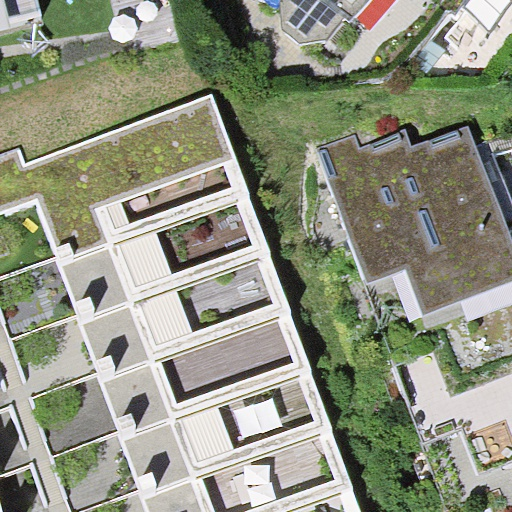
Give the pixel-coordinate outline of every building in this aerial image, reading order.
[(0,0),(0,35),(48,24),(42,0),(0,0)] [(323,0),(353,25),(374,0),(323,0)] [(432,0),(460,22),(478,0),(432,0)] [(0,511),(355,511),(213,98),(25,167),(18,150),(0,156),(0,511)] [(356,260),(444,511),(511,511),(511,258),(467,131),(409,152),(404,137),(362,152),(356,137),(317,151),(356,260)]
